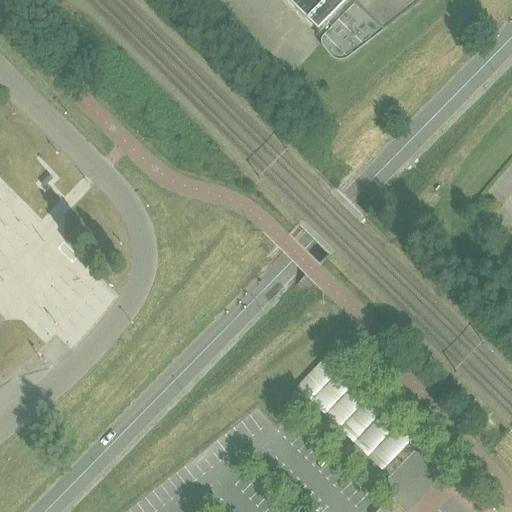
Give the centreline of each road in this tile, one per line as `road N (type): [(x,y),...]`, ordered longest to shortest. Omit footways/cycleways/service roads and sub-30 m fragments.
road 1 (unclassified): [(46,511),(511,35)]
road 2 (unclassified): [(0,426),(115,325),(139,289),(146,258),(124,197),(0,72)]
